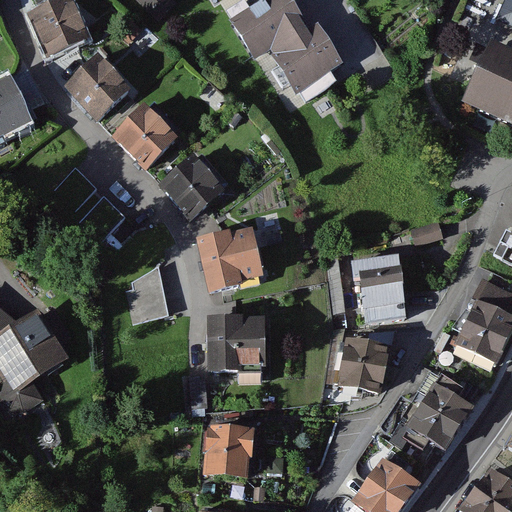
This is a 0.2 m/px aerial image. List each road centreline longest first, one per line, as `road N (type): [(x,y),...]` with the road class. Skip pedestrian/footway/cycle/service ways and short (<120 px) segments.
road 1 (residential): [(13,0),(43,78),(182,235),(200,303),(200,370)]
road 2 (tertiary): [(511,381),(423,511)]
